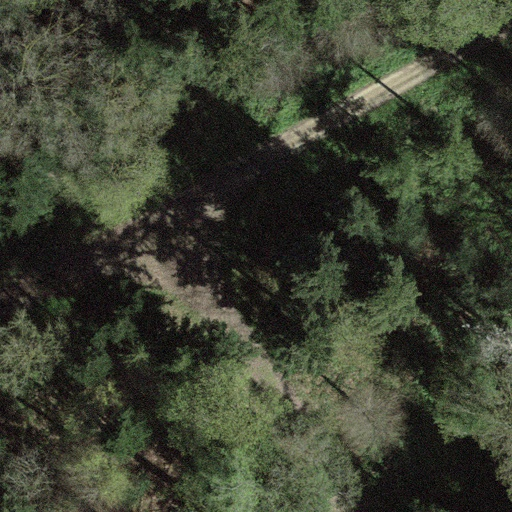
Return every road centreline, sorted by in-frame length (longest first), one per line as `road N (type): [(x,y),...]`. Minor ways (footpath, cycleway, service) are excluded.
road 1 (track): [(0,288),(511,27)]
road 2 (track): [(373,511),(192,190)]
